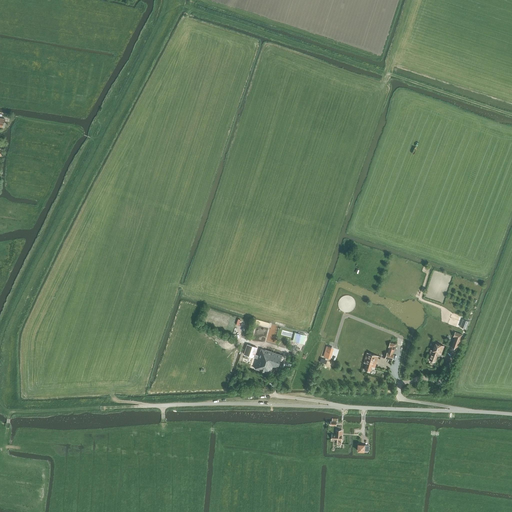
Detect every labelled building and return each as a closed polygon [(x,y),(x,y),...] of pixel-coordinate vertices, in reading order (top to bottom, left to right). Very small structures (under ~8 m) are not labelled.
[(272,338),(279,340),(281,330),(275,328),(270,327),(267,336),(272,338)] [(456,337),(452,347),(458,349),(463,335),(456,332),(454,337),(456,337)] [(391,347),(389,352),(388,352),(387,358),(394,360),(395,354),(394,354),(397,344),(391,342),(390,347),(391,347)] [(440,344),(439,343),(437,343),(431,359),(436,361),(439,352),(442,353),(445,346),(440,344)] [(244,354),(254,358),(257,348),(247,345),(244,354)] [(254,368),(270,374),(273,366),(278,368),(282,355),(266,350),(265,350),(261,349),(254,368)] [(366,369),(372,371),(373,367),(376,368),(380,356),(371,353),(366,369)] [(332,435),(332,440),(337,440),(337,444),(341,445),(342,435),(341,435),(341,430),(336,430),(336,435),(332,435)]
